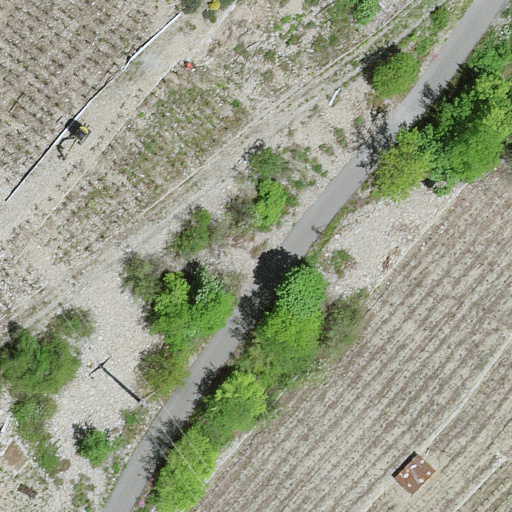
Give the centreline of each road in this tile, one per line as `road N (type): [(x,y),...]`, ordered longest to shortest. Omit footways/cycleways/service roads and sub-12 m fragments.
road 1 (unclassified): [(117,511),(178,410),(302,236),(430,86),(488,0)]
road 2 (track): [(439,0),(0,342)]
